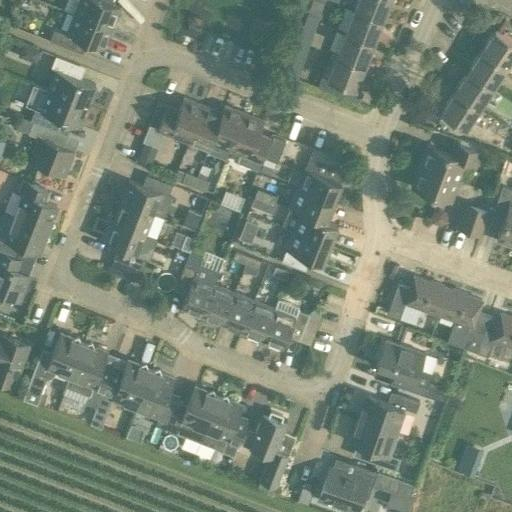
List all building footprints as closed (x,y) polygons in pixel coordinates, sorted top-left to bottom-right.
[(105,0),(65,0),(62,7),(73,11),(111,26),(119,5),(105,0)] [(323,0),(310,0),(305,15),(316,19),(323,0)] [(356,0),(353,8),(381,18),(387,0),(356,0)] [(381,18),(353,8),(344,30),(372,41),(381,18)] [(103,47),(111,26),(73,11),(65,31),(53,26),(48,39),(82,52),(86,40),(103,47)] [(305,15),(296,40),(308,44),(316,19),(305,15)] [(511,40),(493,29),(480,49),(504,66),(511,54),(511,40)] [(363,64),(372,41),(344,30),(336,53),(363,64)] [(296,43),(291,41),(281,72),(297,77),(308,44),(296,40),(296,43)] [(35,62),(40,49),(22,42),(17,55),(35,62)] [(480,49),(466,70),(491,87),(504,66),(480,49)] [(363,64),(336,53),(330,51),(317,85),(341,95),(346,83),(354,87),(363,64)] [(54,68),(46,88),(86,104),(94,83),(80,78),(84,65),(54,54),(50,66),(54,67),(54,68)] [(466,70),(452,91),(477,107),(491,87),(466,70)] [(32,119),(58,130),(63,118),(78,124),(86,104),(46,88),(38,107),(34,106),(29,118),(32,119)] [(477,107),(452,91),(439,111),(442,113),(432,128),(466,140),(477,123),(470,119),(477,107)] [(167,133),(187,141),(202,103),(182,95),(177,109),(165,103),(155,129),(156,129),(167,133)] [(208,149),(210,141),(209,141),(221,110),(220,110),(202,103),(187,141),(208,149)] [(210,141),(229,149),(244,111),(223,103),(220,110),(221,110),(209,141),(210,141)] [(244,111),(229,149),(239,153),(236,160),(256,169),(270,136),(258,131),(263,119),(244,111)] [(66,134),(58,130),(32,119),(27,132),(37,136),(28,159),(64,174),(73,149),(62,145),(66,134)] [(426,143),(418,163),(458,178),(465,159),(475,163),(480,150),(452,140),(448,151),(426,143)] [(264,156),(258,170),(266,173),(272,159),(264,156)] [(344,170),(332,165),(308,156),(304,167),(303,167),(295,186),(333,201),(340,181),(344,170)] [(418,163),(410,185),(450,200),(458,178),(418,163)] [(180,180),(194,185),(197,175),(184,171),(180,180)] [(128,179),(120,198),(153,211),(160,192),(166,194),(171,183),(145,172),(145,173),(140,184),(128,179)] [(208,179),(197,175),(194,185),(204,189),(208,179)] [(21,191),(12,213),(48,227),(57,204),(45,200),(49,189),(21,179),(16,189),(21,191)] [(494,238),(511,244),(511,199),(510,199),(511,193),(511,187),(501,184),(491,212),(502,215),(494,238)] [(241,206),(245,192),(225,186),(221,201),(241,206)] [(299,210),(299,209),(325,219),(326,219),(333,201),(295,186),(288,205),(299,210)] [(252,197),(262,201),(266,191),(256,187),(252,197)] [(276,195),(266,191),(262,201),(265,202),(272,205),(276,195)] [(263,208),(265,202),(262,201),(252,197),(250,203),(263,208)] [(120,198),(112,219),(145,231),(153,211),(120,198)] [(466,230),(478,234),(487,208),(475,204),(466,230)] [(195,226),(200,211),(190,207),(188,206),(182,221),(184,222),(195,226)] [(326,219),(325,219),(299,209),(299,210),(292,227),(329,242),(336,223),(326,219)] [(0,249),(14,254),(19,243),(38,251),(48,227),(12,213),(3,237),(0,235),(0,249)] [(240,236),(252,239),(257,220),(246,217),(240,236)] [(104,241),(116,246),(112,257),(113,257),(107,270),(132,279),(137,267),(138,267),(142,256),(136,253),(145,231),(112,219),(104,241)] [(321,262),(329,242),(292,227),(284,248),(285,248),(280,259),(304,269),(309,257),(321,262)] [(194,236),(185,233),(180,245),(189,248),(194,236)] [(232,257),(243,261),(246,253),(234,248),(232,257)] [(14,254),(0,249),(0,300),(4,293),(19,299),(30,273),(16,267),(20,256),(14,254)] [(200,315),(212,282),(217,269),(198,262),(201,255),(188,250),(173,289),(184,293),(179,307),(200,315)] [(260,259),(246,253),(243,261),(257,267),(260,259)] [(284,278),(287,269),(274,264),(271,272),(284,278)] [(419,307),(439,314),(449,287),(412,273),(408,285),(396,281),(386,313),(398,317),(399,317),(414,322),(419,307)] [(200,315),(220,322),(232,290),(212,282),(200,315)] [(486,323),(474,319),(482,298),(449,287),(439,314),(468,324),(461,345),(476,351),(481,338),(486,323)] [(252,298),(232,290),(220,322),(240,330),(252,298)] [(240,330),(260,339),(273,306),(252,298),(240,330)] [(282,347),(287,334),(298,339),(298,338),(309,343),(322,306),(314,303),(308,312),(297,308),(298,306),(277,298),(274,306),(273,306),(260,339),(282,347)] [(505,343),(511,345),(511,315),(498,311),(488,341),(481,338),(476,351),(486,355),(487,353),(500,357),(505,343)] [(68,375),(69,375),(82,339),(59,330),(49,355),(40,351),(21,396),(35,401),(45,377),(52,374),(54,370),(68,375)] [(0,378),(13,383),(28,343),(0,332),(0,378)] [(434,355),(384,337),(374,365),(392,371),(388,382),(420,393),(434,355)] [(69,375),(68,375),(65,386),(87,395),(84,401),(96,406),(96,403),(111,366),(101,362),(106,349),(82,339),(69,375)] [(134,407),(150,366),(126,357),(121,370),(111,366),(96,403),(107,407),(111,397),(134,407)] [(174,404),(176,399),(166,395),(173,375),(150,366),(134,407),(158,416),(156,418),(166,422),(174,404)] [(174,404),(166,422),(164,427),(198,441),(217,393),(194,383),(184,408),(174,404)] [(356,416),(396,430),(404,407),(415,411),(418,400),(395,391),(392,402),(364,392),(356,416)] [(232,454),(243,426),(247,417),(236,413),(241,402),(217,393),(198,441),(232,454)] [(251,437),(244,434),(241,443),(268,453),(256,485),(272,492),(287,454),(274,448),(285,420),(280,418),(281,413),(270,408),(268,413),(262,411),(251,437)] [(388,453),(396,430),(356,416),(347,440),(376,450),(372,461),(395,468),(398,457),(388,453)] [(353,462),(350,472),(328,465),(317,498),(356,511),(360,497),(363,498),(368,496),(376,471),(353,462)] [(296,499),(307,504),(313,488),(302,484),(296,499)]
